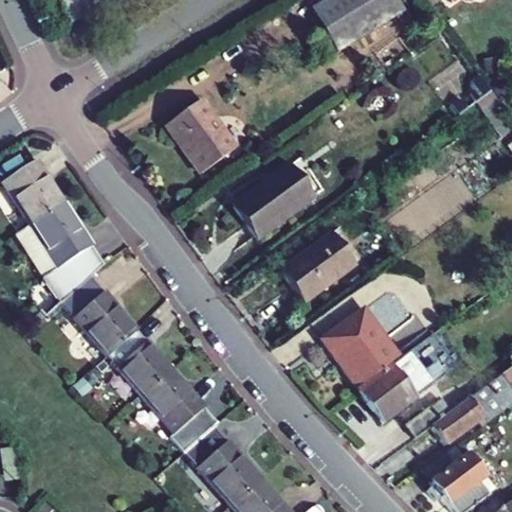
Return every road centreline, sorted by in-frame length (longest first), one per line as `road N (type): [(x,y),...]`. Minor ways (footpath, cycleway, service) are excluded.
road 1 (residential): [(52,96),(79,144),(232,340),(387,511)]
road 2 (residential): [(52,96),(207,0)]
